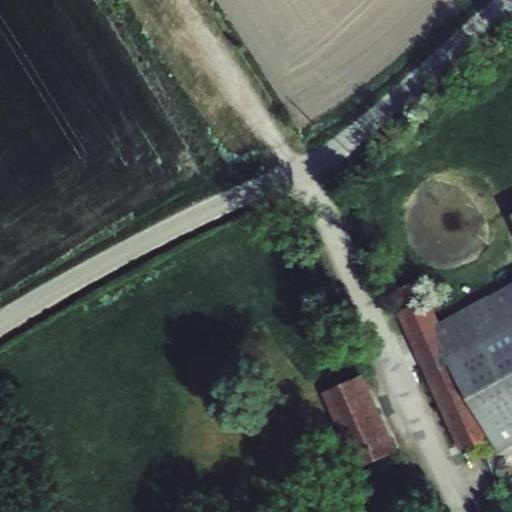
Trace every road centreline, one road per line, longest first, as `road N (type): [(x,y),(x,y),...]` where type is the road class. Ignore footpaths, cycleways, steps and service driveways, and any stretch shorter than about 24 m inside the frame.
road 1 (unclassified): [(509,0),(334,151),(112,258),(0,323)]
road 2 (track): [(320,159),(464,511)]
